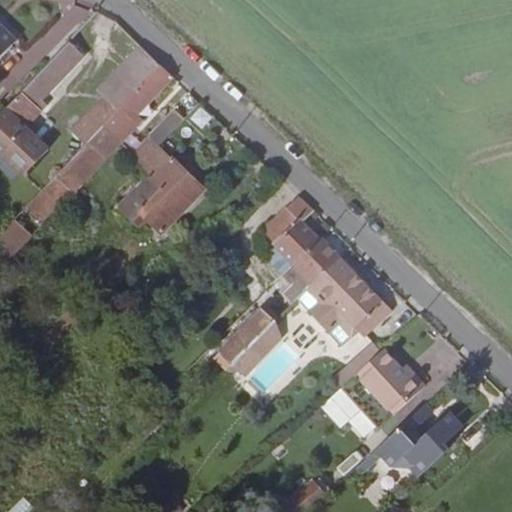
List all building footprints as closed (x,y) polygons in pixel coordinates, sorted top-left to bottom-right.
[(0,20),(2,19),(0,17),(0,61),(19,41),(0,23),(0,20)] [(37,113),(88,60),(71,45),(0,118),(0,153),(27,178),(54,152),(30,129),(41,117),(37,113)] [(148,49),(125,72),(131,78),(144,90),(167,66),(148,49)] [(135,120),(177,76),(167,66),(144,90),(109,126),(126,143),(139,128),(135,120)] [(131,78),(125,72),(113,84),(119,90),(131,78)] [(131,78),(119,90),(113,84),(101,96),(107,101),(75,136),(87,148),(92,143),(109,126),(144,90),(131,78)] [(200,106),(190,120),(203,129),(213,116),(200,106)] [(109,162),(126,143),(109,126),(92,143),(109,162)] [(210,191),(155,140),(135,162),(154,179),(124,212),(139,226),(146,219),(166,238),(210,191)] [(109,162),(92,143),(87,148),(77,159),(88,171),(94,178),(109,162)] [(70,190),(88,171),(77,159),(59,178),(70,190)] [(64,205),(74,194),(70,190),(59,178),(15,223),(35,243),(50,228),(45,224),(64,205)] [(306,223),(317,212),(300,196),(265,233),(300,266),(324,241),(306,223)] [(324,241),(300,266),(280,286),(290,295),(287,298),(298,308),(301,305),(345,261),(324,241)] [(197,317),(250,262),(238,251),(185,306),(197,317)] [(369,339),(396,311),(345,261),(301,305),(348,350),(364,334),(369,339)] [(222,373),(228,379),(236,371),(275,333),(287,321),(274,308),(219,361),(227,368),(222,373)] [(247,382),(286,344),(275,333),(236,371),(247,382)] [(380,356),(374,349),(351,370),(358,377),(380,356)] [(386,350),(380,356),(358,377),(398,420),(433,388),(418,372),(412,377),(386,350)] [(341,387),(320,406),(340,428),(345,423),(361,440),(377,425),(341,387)] [(152,437),(165,419),(156,409),(106,458),(117,469),(129,456),(124,450),(135,439),(137,440),(146,431),(152,437)] [(424,432),(427,423),(421,417),(382,451),(396,467),(419,466),(428,477),(459,450),(454,445),(471,431),(456,414),(429,438),(424,432)] [(312,478),(283,506),(288,511),(307,511),(327,493),(312,478)] [(23,496),(6,511),(30,511),(35,509),(23,496)]
